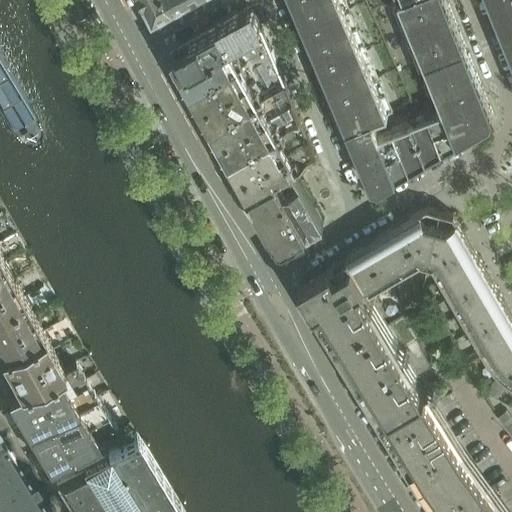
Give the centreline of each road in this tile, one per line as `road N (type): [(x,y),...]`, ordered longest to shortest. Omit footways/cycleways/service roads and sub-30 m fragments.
road 1 (tertiary): [(404,511),(261,279)]
road 2 (tertiary): [(261,279),(131,50)]
road 3 (residential): [(370,217),(272,0)]
road 4 (residential): [(261,279),(370,217)]
road 5 (residential): [(370,217),(477,160)]
